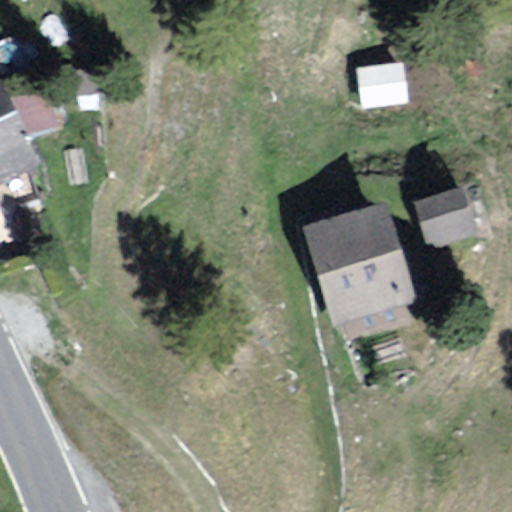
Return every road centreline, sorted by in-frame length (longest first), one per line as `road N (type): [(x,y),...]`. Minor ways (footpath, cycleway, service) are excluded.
road 1 (track): [(211,511),(176,454),(127,411),(22,326),(0,329)]
road 2 (track): [(296,230),(326,437),(324,511)]
road 3 (tertiary): [(55,511),(0,380)]
